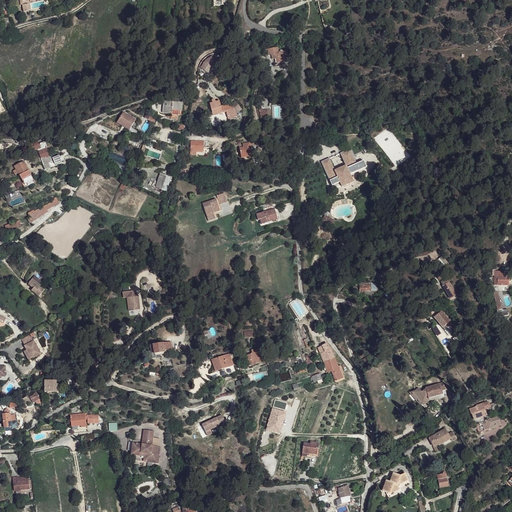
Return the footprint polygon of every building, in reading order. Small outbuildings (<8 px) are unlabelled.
[(21,0),(23,5),(24,12),(28,11),(28,10),(27,4),(30,4),(28,0),(21,0)] [(84,16),(90,18),(92,12),(86,10),(84,16)] [(278,48),(268,49),(269,54),(272,54),(273,59),(276,59),(277,63),(285,62),(283,52),(279,53),(278,48)] [(200,68),(207,73),(212,64),(216,65),(217,58),(211,56),(205,60),(200,68)] [(209,103),(212,115),(222,113),(221,107),(219,101),(216,102),(215,100),(214,99),(213,99),(212,99),(211,100),(212,103),(209,103)] [(163,101),(162,113),(172,114),(171,118),(178,119),(179,111),(182,111),(183,102),(163,101)] [(236,101),(233,104),(224,106),(226,112),(227,116),(228,119),(236,117),(235,114),(242,110),(236,101)] [(123,112),(117,123),(129,130),(135,120),(123,112)] [(129,144),(138,148),(140,144),(132,139),(129,144)] [(209,141),(191,141),(190,151),(196,151),(204,151),(204,147),(209,147),(209,141)] [(24,147),(27,154),(38,149),(41,159),(40,160),(40,161),(42,160),(44,166),(46,165),(47,169),(57,166),(57,165),(61,164),(62,163),(60,156),(54,158),(54,156),(50,157),(47,148),(45,149),(43,145),(40,146),(37,142),(24,147)] [(239,146),(241,158),(249,156),(249,154),(252,154),(250,144),(243,145),(239,146)] [(350,174),(360,170),(350,149),(340,153),(346,165),(335,171),(329,158),(321,162),(333,186),(340,182),(342,187),(353,181),(350,174)] [(23,161),(14,166),(16,170),(14,171),(15,175),(18,173),(22,181),(21,181),(25,188),(28,186),(35,182),(23,161)] [(156,188),(167,191),(172,178),(160,174),(156,188)] [(224,193),(217,196),(220,204),(227,202),(224,193)] [(203,204),(207,217),(214,215),(213,213),(213,211),(219,209),(216,199),(203,204)] [(47,209),(55,205),(53,201),(45,206),(47,209)] [(34,212),(36,216),(47,209),(45,206),(34,212)] [(256,214),(258,220),(260,220),(261,225),(271,222),(271,219),(277,217),(274,209),(273,206),(263,209),(264,212),(256,214)] [(36,216),(34,212),(34,210),(28,213),(30,217),(33,222),(36,220),(38,218),(36,216)] [(330,225),(333,219),(323,214),(320,220),(330,225)] [(20,221),(5,225),(7,231),(22,227),(20,221)] [(493,285),(509,285),(509,276),(509,272),(494,272),(493,285)] [(29,283),(35,287),(34,289),(32,290),(39,297),(41,294),(45,290),(41,287),(42,286),(44,283),(35,276),(29,283)] [(443,286),(449,296),(451,300),(457,296),(454,293),(449,283),(443,286)] [(365,287),(360,287),(360,293),(366,293),(366,291),(372,291),(376,291),(378,291),(378,288),(376,288),(376,284),(372,284),(365,284),(365,287)] [(123,298),(127,297),(128,311),(139,310),(137,291),(123,293),(123,298)] [(502,310),(497,311),(499,318),(508,315),(507,310),(502,311),(502,310)] [(434,318),(443,328),(449,323),(450,322),(442,312),(434,318)] [(445,331),(448,335),(453,331),(450,327),(445,331)] [(22,340),(25,346),(34,341),(31,335),(22,340)] [(34,341),(25,346),(27,350),(31,358),(41,353),(34,341)] [(153,345),(155,355),(165,353),(164,353),(166,352),(166,351),(172,350),(172,347),(171,342),(153,345)] [(332,354),(327,344),(322,346),(324,351),(323,352),(324,353),(321,354),(325,363),(335,359),(332,354)] [(303,362),(298,348),(295,349),(294,350),(296,356),(292,358),(294,361),(298,360),(300,364),(303,362)] [(248,366),(256,365),(256,364),(256,361),(260,360),(258,350),(252,351),(253,355),(247,356),(248,366)] [(212,360),(216,371),(225,368),(225,367),(233,364),(230,354),(212,360)] [(335,359),(325,363),(326,366),(327,373),(334,371),(332,365),(336,363),(335,359)] [(343,378),(340,370),(334,371),(337,378),(339,377),(342,379),(343,378)] [(56,381),(45,381),(44,392),(45,392),(56,392),(56,385),(56,381)] [(426,388),(429,398),(443,393),(442,390),(440,384),(426,388)] [(34,395),(30,397),(31,399),(34,398),(37,404),(41,402),(37,394),(34,395)] [(472,414),(473,420),(487,415),(484,409),(483,405),(476,408),(477,412),(472,414)] [(286,414),(272,409),(266,430),(279,434),(286,414)] [(10,414),(2,415),(4,428),(18,426),(17,421),(16,422),(15,415),(10,415),(10,414)] [(70,415),(71,424),(78,424),(78,423),(81,422),(81,425),(82,427),(87,427),(86,420),(88,420),(87,416),(86,416),(85,414),(70,415)] [(202,424),(207,436),(212,434),(210,430),(220,425),(219,425),(225,422),(222,415),(202,424)] [(497,418),(490,420),(493,429),(500,426),(497,418)] [(475,425),(478,433),(493,429),(490,420),(475,425)] [(445,429),(429,438),(434,447),(438,444),(439,446),(451,439),(453,442),(456,440),(452,432),(448,434),(445,429)] [(161,463),(162,446),(153,445),(155,431),(145,430),(144,441),(146,441),(146,445),(134,444),(133,452),(150,454),(149,462),(161,463)] [(304,443),(302,453),(309,454),(317,456),(318,449),(319,443),(311,442),(310,444),(304,443)] [(149,462),(150,454),(133,452),(133,456),(146,457),(146,462),(149,462)] [(387,493),(388,493),(391,491),(391,490),(392,490),(396,489),(399,488),(397,484),(398,484),(399,482),(399,481),(402,482),(407,480),(404,474),(400,476),(395,474),(393,475),(390,482),(386,481),(382,491),(387,493)] [(438,479),(439,489),(448,487),(446,474),(445,474),(437,476),(438,479)] [(17,477),(12,478),(14,492),(15,491),(20,491),(30,489),(32,489),(30,481),(29,481),(29,480),(28,481),(20,482),(20,480),(18,480),(18,478),(17,477)]
